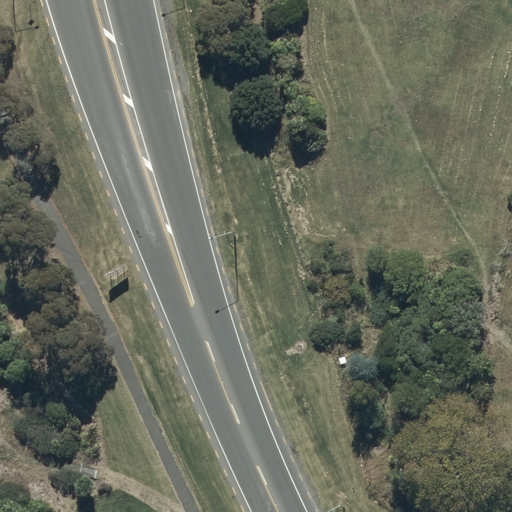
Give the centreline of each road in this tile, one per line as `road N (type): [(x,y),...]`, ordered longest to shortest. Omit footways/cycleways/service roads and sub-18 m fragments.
road 1 (trunk): [(194,311),(150,239),(69,0)]
road 2 (trunk): [(127,0),(194,311)]
road 3 (trunk): [(279,511),(194,311)]
